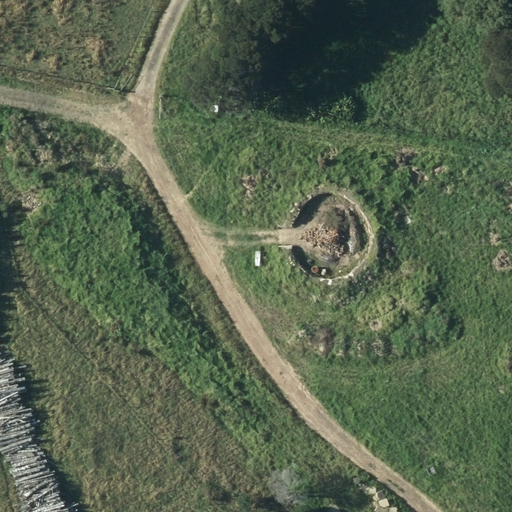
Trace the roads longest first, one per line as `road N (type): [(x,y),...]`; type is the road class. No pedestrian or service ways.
road 1 (track): [(199,0),(163,90),(311,328),(455,497),(459,511)]
road 2 (track): [(0,91),(163,90)]
